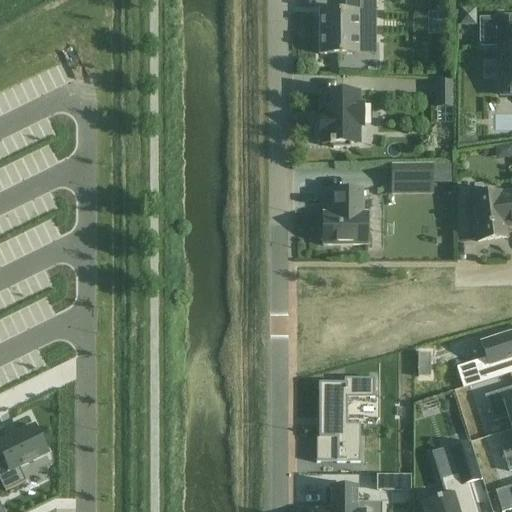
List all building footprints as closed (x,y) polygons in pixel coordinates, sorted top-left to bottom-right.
[(319,13),(319,56),(359,56),(359,44),(375,44),(374,0),(346,0),(346,13),(319,13)] [(475,10),(459,10),(459,27),(475,26),(475,10)] [(498,21),(480,21),(481,47),(499,47),(499,81),(502,81),(511,80),(511,19),(508,20),(508,19),(502,19),(502,20),(498,20),(498,21)] [(435,110),(452,110),(452,82),(435,82),(435,93),(435,110)] [(323,113),(319,114),(319,126),(315,126),(315,139),(320,139),(320,143),(324,143),(324,145),(332,145),(332,149),(350,149),(350,144),(358,144),(358,128),(362,128),(362,106),(358,106),(358,94),(323,94),(323,113)] [(511,158),(511,145),(494,148),(496,161),(511,158)] [(432,167),(392,167),(392,185),(432,185),(432,167)] [(332,214),(323,214),(323,229),(320,232),(320,241),(323,244),(323,247),(367,247),(367,214),(362,214),(362,191),(332,191),(332,214)] [(504,227),(511,226),(511,194),(501,196),(500,194),(471,198),(477,243),(506,239),(504,227)] [(486,360),(457,370),(463,390),(511,374),(511,334),(481,344),(486,360)] [(345,392),(320,392),(319,447),(337,447),(337,471),(360,471),(360,433),(347,433),(347,407),(375,407),(375,387),(345,387),(345,392)] [(511,389),(485,398),(493,423),(508,418),(511,430),(511,389)] [(0,445),(3,450),(0,451),(0,474),(6,487),(28,476),(20,462),(49,448),(35,420),(20,427),(18,428),(18,429),(12,432),(11,431),(8,432),(9,433),(0,437),(0,445)] [(446,498),(423,506),(424,511),(477,511),(469,485),(482,481),(469,443),(448,450),(457,478),(441,483),(446,498)] [(511,444),(501,448),(509,473),(511,471),(511,444)] [(401,477),(377,477),(377,492),(401,492),(401,477)] [(511,487),(495,493),(501,511),(509,511),(511,511),(511,487)] [(330,511),(356,511),(357,488),(330,488),(330,511)]
